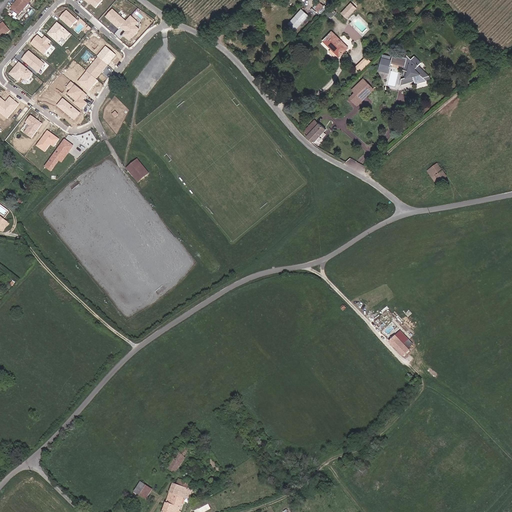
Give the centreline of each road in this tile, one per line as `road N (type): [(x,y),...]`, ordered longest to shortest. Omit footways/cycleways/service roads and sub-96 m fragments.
road 1 (unclassified): [(410,213),(325,259),(238,283),(176,321),(138,346),(33,460)]
road 2 (unclassified): [(175,22),(221,45),(298,133),(410,213)]
road 3 (track): [(363,175),(511,59)]
road 4 (track): [(138,346),(20,236),(0,233)]
road 5 (residential): [(130,53),(68,0),(0,67)]
